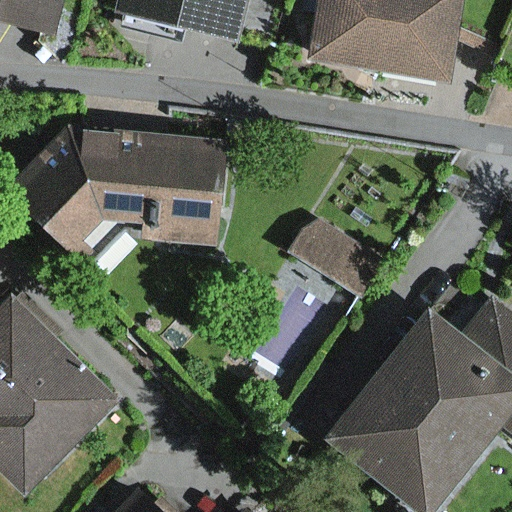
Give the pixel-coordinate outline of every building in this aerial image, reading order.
[(59,0),(0,0),(0,29),(48,42),(59,0)] [(255,0),(108,0),(105,14),(244,47),(255,0)] [(460,0),(311,0),(305,66),(452,82),(460,0)] [(58,129),(36,151),(7,224),(43,254),(94,226),(209,236),(217,143),(58,129)] [(318,208),(295,243),(357,282),(379,247),(318,208)] [(511,329),(445,279),(313,452),(391,511),(435,511),(504,423),(511,429),(511,329)] [(106,406),(8,298),(0,305),(0,475),(13,490),(106,406)] [(162,511),(143,490),(117,511),(162,511)]
